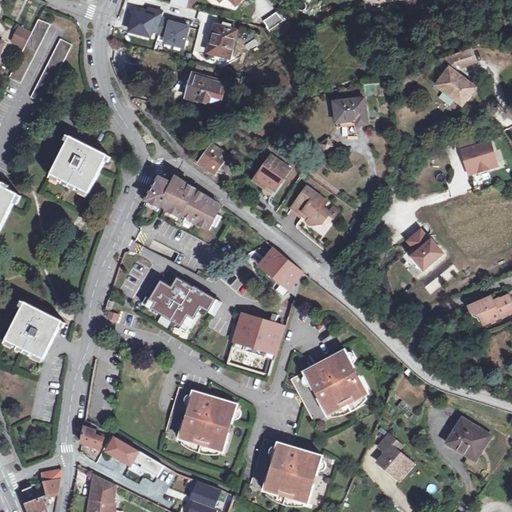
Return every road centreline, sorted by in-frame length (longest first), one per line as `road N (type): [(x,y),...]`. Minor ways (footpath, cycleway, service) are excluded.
road 1 (residential): [(178,164),(292,246),(428,374),(511,407)]
road 2 (residential): [(147,165),(94,294),(67,458)]
road 3 (residential): [(101,18),(103,77),(147,165)]
